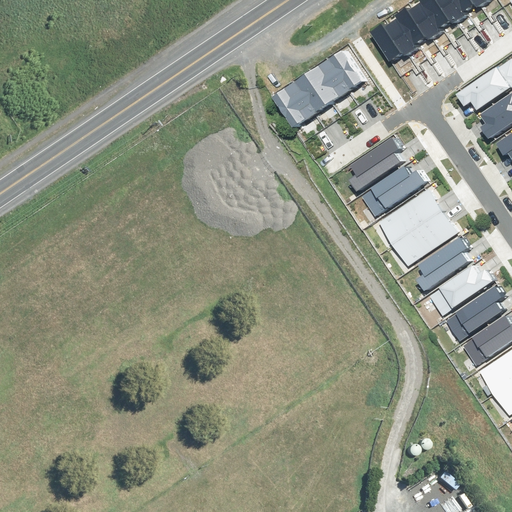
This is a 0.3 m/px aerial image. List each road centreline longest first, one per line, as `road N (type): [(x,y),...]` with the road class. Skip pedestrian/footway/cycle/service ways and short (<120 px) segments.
road 1 (secondary): [(285,0),(0,196)]
road 2 (track): [(381,0),(307,56),(277,66),(262,62),(246,26)]
road 3 (residential): [(511,232),(422,99)]
